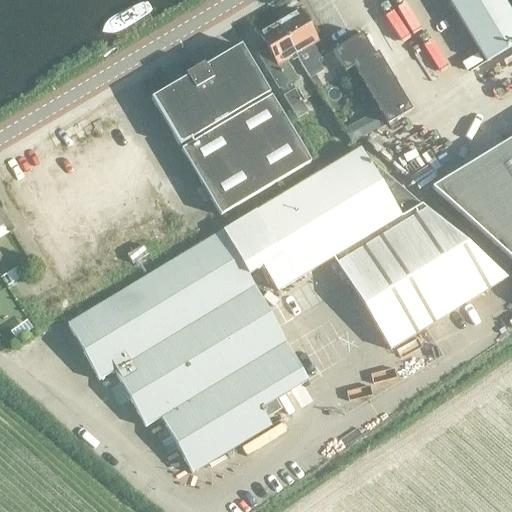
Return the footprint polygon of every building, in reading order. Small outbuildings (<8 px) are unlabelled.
[(511,48),(511,17),(501,0),(446,0),(486,64),(511,48)] [(285,20),(278,24),(310,78),(321,72),(315,62),(324,57),(296,9),(283,17),(285,20)] [(310,78),(278,24),(274,27),(273,25),(258,34),(266,47),(256,53),(278,90),(296,80),(285,61),(294,55),(308,79),(310,78)] [(373,56),(360,35),(333,51),(345,72),(352,68),(386,126),(411,111),(376,54),(373,56)] [(240,46),(206,66),(150,101),(220,217),(311,162),(240,46)] [(297,121),(308,115),(293,91),(283,98),(297,121)] [(511,140),(432,190),(511,263),(511,140)] [(235,224),(248,244),(241,248),(254,270),(261,266),(277,293),(421,206),(370,162),(366,164),(358,150),(235,224)] [(22,162),(3,171),(25,213),(43,204),(22,162)] [(424,208),(335,263),(390,351),(506,279),(424,208)] [(275,402),(307,383),(246,275),(254,270),(241,248),(234,253),(222,233),(66,327),(98,382),(113,373),(145,429),(160,420),(191,475),(270,428),(265,420),(281,411),(275,402)] [(134,266),(149,257),(143,247),(128,256),(134,266)] [(9,290),(17,285),(10,274),(2,279),(9,290)]
